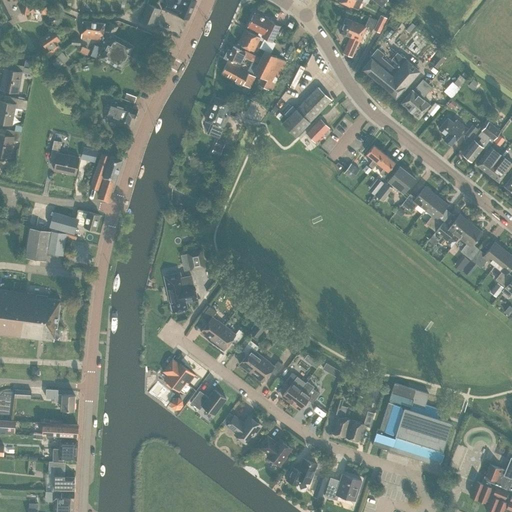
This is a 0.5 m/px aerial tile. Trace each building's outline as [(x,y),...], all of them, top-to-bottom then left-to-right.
[(29,11),(46,14),(48,4),(23,0),(20,12),(29,14),(29,11)] [(188,19),(196,0),(180,0),(179,3),(178,2),(177,3),(170,0),(165,0),(163,6),(162,8),(182,17),(188,19)] [(337,0),(352,7),(358,9),(362,0),(337,0)] [(160,9),(147,3),(140,20),(153,25),(160,9)] [(270,20),(254,12),(247,26),(261,33),(259,36),(260,37),(259,39),(263,41),(260,48),(265,50),(270,53),(275,43),(272,41),(279,26),(270,21),(270,20)] [(59,16),(51,14),(49,21),(57,23),(59,16)] [(380,15),(374,29),(380,32),(387,18),(380,15)] [(357,46),(360,40),(366,26),(345,17),(339,32),(350,36),(343,53),(352,57),(357,46)] [(366,24),(370,25),(369,27),(373,29),(377,21),(369,17),(366,23),(366,24)] [(104,23),(83,21),(81,37),(102,39),(104,23)] [(106,31),(113,35),(101,57),(121,68),(133,45),(113,34),(117,26),(111,22),(106,31)] [(48,58),(61,48),(57,42),(60,40),(53,29),(39,39),(45,48),(42,50),(48,58)] [(239,43),(253,50),(259,39),(260,37),(259,36),(246,29),(239,43)] [(428,38),(419,50),(429,59),(439,47),(428,38)] [(99,47),(94,45),(92,51),(91,55),(95,57),(96,57),(100,47),(99,47)] [(228,49),(224,58),(227,59),(228,58),(236,62),(240,63),(243,57),(254,62),(257,56),(246,51),(245,52),(241,50),(233,46),(231,51),(228,49)] [(377,48),(370,56),(371,58),(362,69),(395,98),(404,88),(418,71),(397,52),(391,58),(398,64),(395,67),(394,67),(381,56),(384,53),(377,48)] [(262,76),(259,84),(271,90),(286,61),(270,53),(265,50),(254,72),(262,76)] [(55,66),(50,71),(52,73),(68,59),(62,52),(51,62),(55,66)] [(437,68),(446,57),(440,52),(431,63),(437,68)] [(33,74),(35,62),(25,60),(24,66),(10,63),(9,69),(3,68),(0,85),(0,88),(19,92),(23,72),(33,74)] [(221,73),(243,85),(243,84),(250,88),(255,77),(227,62),(221,73)] [(300,63),(291,82),(295,84),(304,65),(300,63)] [(459,76),(453,83),(459,88),(466,81),(460,75),(459,76)] [(474,78),(469,83),(474,87),(479,82),(474,78)] [(401,103),(418,117),(430,104),(422,98),(432,87),(423,79),(413,90),(412,89),(401,103)] [(451,98),(460,89),(459,88),(453,83),(452,82),(444,91),(451,98)] [(331,100),(318,86),(282,123),(296,136),(331,100)] [(108,114),(119,118),(119,120),(129,124),(131,116),(135,117),(138,109),(133,107),(136,97),(126,93),(124,99),(115,96),(113,102),(112,102),(110,106),(108,114)] [(246,95),(240,93),(236,101),(242,104),(246,95)] [(0,121),(13,124),(16,107),(26,109),(28,100),(4,95),(3,101),(0,100),(0,121)] [(233,104),(228,102),(216,97),(211,107),(229,115),(233,104)] [(450,102),(448,105),(452,109),(457,104),(452,100),(450,102)] [(206,120),(211,123),(207,132),(219,137),(223,127),(224,128),(229,115),(211,107),(206,120)] [(453,122),(448,117),(438,128),(446,135),(443,138),(451,144),(455,139),(456,139),(461,132),(462,130),(465,126),(456,119),(453,122)] [(329,127),(321,119),(306,133),(315,142),(329,127)] [(474,139),(470,144),(462,154),(472,161),(482,147),(485,149),(494,138),(500,131),(488,121),(481,130),(478,135),(481,138),(477,142),(474,139)] [(500,130),(507,135),(511,128),(511,125),(507,122),(500,130)] [(20,142),(22,132),(21,132),(22,126),(15,124),(14,130),(6,129),(5,135),(0,133),(0,154),(11,157),(14,141),(20,142)] [(465,133),(470,138),(477,129),(472,125),(465,133)] [(499,134),(498,135),(498,136),(494,141),(500,146),(504,140),(505,139),(499,134)] [(217,139),(214,144),(223,148),(225,142),(223,141),(217,139)] [(57,158),(54,171),(74,175),(78,158),(59,153),(61,142),(54,140),(50,156),(57,158)] [(213,148),(211,152),(219,156),(222,149),(214,145),(213,148)] [(373,159),(369,164),(373,167),(377,162),(384,153),(373,145),(366,153),(373,159)] [(83,147),(80,158),(95,162),(97,150),(83,147)] [(491,169),(496,162),(499,158),(487,150),(476,165),(490,175),(493,170),(491,169)] [(110,156),(102,153),(90,188),(100,191),(98,195),(99,198),(108,201),(122,159),(110,155),(110,156)] [(388,171),(395,162),(384,153),(377,162),(384,167),(379,173),(383,176),(388,171)] [(509,168),(502,163),(501,165),(496,162),(491,169),(493,170),(490,175),(499,182),(506,172),(509,168)] [(351,163),(343,173),(347,176),(352,179),(359,169),(351,163)] [(366,165),(362,169),(367,174),(371,169),(366,165)] [(388,180),(403,192),(414,178),(399,166),(388,180)] [(219,179),(221,173),(215,171),(213,177),(219,179)] [(378,178),(372,185),(378,189),(379,188),(382,184),(383,183),(378,178)] [(378,189),(375,194),(375,195),(382,201),(393,188),(385,182),(383,185),(382,184),(378,189)] [(402,204),(411,211),(417,203),(424,209),(436,195),(425,186),(415,198),(410,194),(402,204)] [(447,204),(436,195),(424,209),(432,215),(426,223),(435,231),(444,221),(438,216),(447,204)] [(399,207),(395,211),(402,216),(405,212),(399,207)] [(77,224),(84,226),(84,227),(95,230),(100,215),(88,211),(88,212),(78,209),(76,218),(54,212),(50,227),(74,234),(77,224)] [(459,237),(471,223),(459,214),(450,226),(444,221),(435,231),(436,231),(429,240),(435,245),(438,242),(442,237),(442,236),(446,239),(452,231),(459,237)] [(51,231),(42,230),(43,225),(33,223),(32,228),(30,228),(26,257),(46,261),(47,253),(63,256),(67,234),(51,231)] [(482,232),(471,223),(459,237),(467,243),(460,251),(471,259),(479,249),(472,244),(482,232)] [(506,251),(495,242),(485,254),(479,249),(471,259),(481,267),(487,259),(494,265),(506,251)] [(205,267),(201,249),(187,252),(191,270),(205,267)] [(495,279),(505,287),(511,278),(511,275),(507,272),(511,266),(511,255),(506,251),(494,265),(502,271),(495,279)] [(469,261),(464,256),(460,260),(460,261),(466,265),(467,263),(469,261)] [(466,266),(463,270),(469,275),(473,271),(467,265),(466,266)] [(186,302),(197,299),(195,286),(194,286),(191,275),(180,277),(179,273),(165,276),(168,292),(167,292),(169,301),(170,301),(172,311),(187,308),(186,302)] [(213,285),(208,276),(202,279),(208,288),(213,285)] [(505,287),(501,291),(509,297),(511,292),(511,278),(505,287)] [(496,285),(490,292),(496,297),(503,287),(497,283),(496,285)] [(57,328),(60,299),(46,297),(46,295),(0,289),(0,333),(53,340),(55,327),(57,328)] [(212,317),(216,312),(209,306),(201,316),(208,322),(200,332),(212,341),(224,325),(212,317)] [(260,320),(251,332),(257,337),(267,325),(260,320)] [(244,333),(239,329),(235,334),(224,325),(212,341),(223,349),(231,339),(236,343),(244,333)] [(255,352),(259,347),(250,340),(242,350),(247,354),(239,364),(251,373),(262,357),(255,352)] [(296,366),(301,359),(297,356),(292,363),(296,366)] [(282,364),(277,361),(273,366),(262,357),(251,373),(262,381),(270,371),(275,375),(282,364)] [(169,375),(165,380),(166,383),(170,386),(173,386),(179,390),(185,382),(187,384),(194,374),(179,363),(179,364),(172,358),(163,371),(169,375)] [(290,386),(282,396),(290,403),(306,383),(292,372),(285,382),(290,386)] [(307,399),(312,403),(319,393),(312,388),(314,386),(307,381),(306,383),(290,403),(299,409),(307,399)] [(416,390),(394,383),(389,399),(390,400),(389,402),(388,402),(379,430),(380,430),(380,433),(376,432),(372,445),(388,450),(440,466),(444,453),(441,452),(442,450),(443,450),(452,422),(438,418),(440,409),(425,404),(429,394),(416,390)] [(210,394),(202,388),(190,402),(199,409),(202,405),(214,414),(226,399),(214,389),(210,394)] [(376,388),(374,395),(380,397),(382,390),(376,388)] [(31,390),(15,389),(14,397),(30,398),(31,390)] [(55,400),(62,400),(62,409),(74,410),(75,395),(63,394),(58,394),(58,390),(46,389),(46,397),(55,398),(55,400)] [(175,409),(180,409),(183,405),(182,400),(178,397),(173,398),(170,402),(171,406),(175,409)] [(333,411),(338,413),(332,432),(345,436),(350,419),(344,417),(347,407),(341,405),(343,399),(337,397),(333,411)] [(346,437),(358,441),(363,425),(370,427),(374,413),(368,411),(364,423),(351,419),(346,437)] [(236,432),(235,434),(247,443),(261,425),(248,415),(243,422),(234,416),(227,425),(236,432)] [(0,419),(0,431),(15,433),(15,421),(0,419)] [(78,425),(43,423),(43,435),(77,437),(78,425)] [(32,444),(54,446),(53,461),(49,461),(49,465),(59,466),(59,464),(66,464),(66,462),(64,462),(64,459),(76,460),(77,440),(60,440),(61,437),(33,435),(32,444)] [(268,454),(267,456),(279,466),(286,457),(286,456),(292,448),(280,439),(277,442),(267,435),(259,447),(268,454)] [(485,475),(486,475),(484,480),(483,479),(481,483),(476,481),(470,496),(485,502),(486,500),(489,502),(486,510),(489,511),(502,511),(505,507),(511,510),(511,457),(511,458),(506,470),(489,463),(485,475)] [(309,483),(312,476),(312,475),(317,464),(303,458),(298,469),(292,467),(286,479),(297,484),(296,487),(298,489),(302,491),(305,490),(308,483),(309,483)] [(66,464),(59,464),(59,466),(49,465),(49,473),(53,473),(53,490),(74,490),(75,477),(65,477),(66,464)] [(337,500),(338,495),(355,500),(361,480),(342,474),(339,483),(329,480),(324,496),(337,500)] [(323,477),(321,477),(319,476),(316,485),(324,488),(327,478),(323,477)] [(54,511),(73,511),(74,491),(62,490),(62,491),(53,491),(53,502),(55,502),(54,511)] [(29,503),(27,511),(37,511),(38,503),(29,503)]
